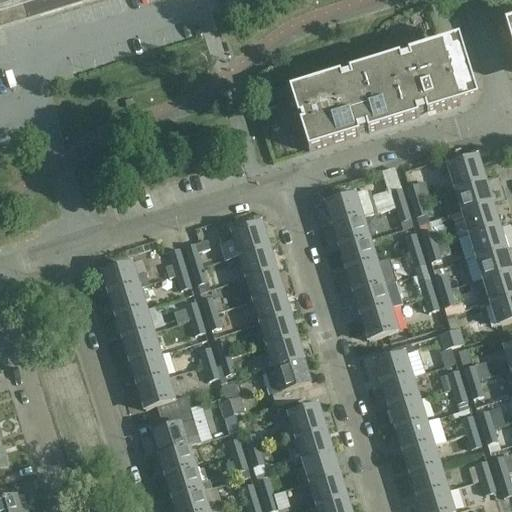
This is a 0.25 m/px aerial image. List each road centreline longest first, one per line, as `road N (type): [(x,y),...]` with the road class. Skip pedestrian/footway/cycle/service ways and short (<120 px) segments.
road 1 (residential): [(385,511),(279,186)]
road 2 (residential): [(139,511),(60,255)]
road 3 (residential): [(279,186),(503,115)]
road 4 (residential): [(60,255),(279,186)]
road 5 (residential): [(68,511),(0,297)]
